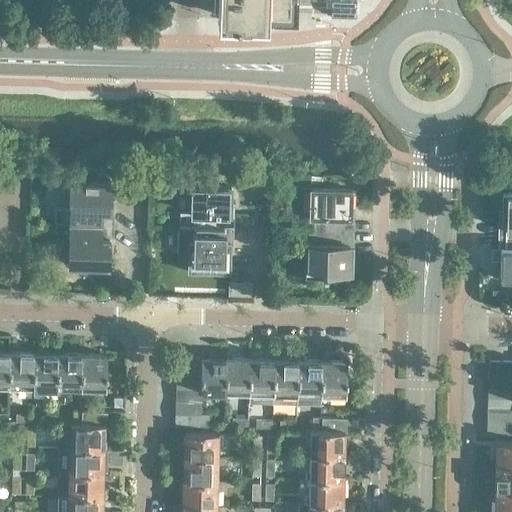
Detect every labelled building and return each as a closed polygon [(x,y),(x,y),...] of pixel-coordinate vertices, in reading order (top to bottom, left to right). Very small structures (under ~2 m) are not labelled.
[(222,0),(222,1),(223,1),(222,15),(222,16),(249,17),(259,17),(261,17),(274,18),(275,18),(288,18),(290,18),(290,17),(289,17),(290,3),(290,2),(289,0),(222,0)] [(331,0),(331,15),(355,16),(355,0),(331,0)] [(111,182),(86,181),(70,181),(70,208),(55,208),(55,222),(112,224),(112,221),(112,213),(112,208),(110,208),(111,182)] [(231,185),(190,184),(190,211),(180,211),(179,226),(232,227),(232,216),(232,213),(230,213),(230,203),(231,185)] [(315,216),(315,229),(352,230),(352,219),(352,216),(350,216),(351,188),(310,187),(310,216),(315,216)] [(511,192),(505,193),(503,192),(502,218),(501,218),(501,220),(500,220),(500,223),(500,234),(511,234),(511,192)] [(112,238),(112,224),(55,222),(54,237),(69,237),(68,265),(109,266),(109,248),(109,238),(112,238)] [(231,238),(232,227),(179,226),(179,250),(189,250),(188,268),(228,269),(229,252),(229,251),(229,243),(232,243),(232,238),(231,238)] [(352,230),(315,229),(304,229),(304,243),(309,244),(308,271),(322,272),(322,275),(326,275),(326,272),(349,272),(349,245),(352,245),(352,242),(351,242),(352,230)] [(511,234),(500,234),(499,246),(499,249),(500,249),(500,251),(501,251),(500,276),(511,276),(511,234)] [(166,254),(165,290),(228,292),(228,271),(186,270),(186,268),(178,268),(179,255),(166,254)] [(0,384),(8,385),(9,351),(0,350),(0,384)] [(32,386),(33,352),(9,351),(8,385),(32,386)] [(56,386),(57,352),(33,352),(32,386),(56,386)] [(80,387),(81,353),(57,352),(56,386),(80,387)] [(189,378),(190,352),(187,352),(178,352),(177,352),(176,378),(189,378)] [(200,379),(201,356),(202,356),(202,352),(201,352),(191,352),(190,352),(189,378),(200,379)] [(106,354),(81,353),(80,387),(105,388),(106,375),(107,375),(107,370),(106,370),(106,354)] [(224,391),(226,357),(202,356),(201,356),(200,379),(200,390),(201,390),(224,391)] [(248,392),(249,358),(226,357),(224,391),(248,392)] [(272,392),(273,358),(249,358),(248,392),(272,392)] [(297,393),(297,359),(273,358),(272,392),(272,402),(296,403),(297,393)] [(319,404),(320,394),(321,360),(297,359),(297,393),(296,403),(319,404)] [(346,360),(321,360),(320,394),(345,394),(346,381),(347,381),(347,377),(346,377),(346,360)] [(501,386),(501,360),(500,360),(500,361),(490,361),(490,360),(488,360),(488,386),(501,386)] [(511,386),(511,361),(503,361),(503,360),(501,360),(501,386),(511,386)] [(189,378),(176,378),(176,388),(176,389),(200,390),(200,379),(189,378)] [(511,386),(501,386),(488,386),(488,396),(487,396),(487,397),(488,397),(488,398),(511,398),(511,386)] [(201,390),(200,390),(176,389),(176,399),(175,399),(175,401),(201,402),(201,390)] [(123,406),(124,397),(114,397),(114,406),(123,406)] [(511,410),(511,398),(488,398),(487,407),(487,410),(511,410)] [(200,413),(201,402),(175,401),(175,402),(176,402),(176,412),(200,413)] [(70,422),(69,445),(103,446),(104,424),(106,424),(106,422),(106,412),(106,411),(81,410),(81,422),(72,422),(70,422)] [(81,422),(81,410),(72,410),(72,422),(81,422)] [(511,420),(511,410),(487,410),(487,420),(511,420)] [(175,425),(200,426),(200,413),(176,412),(175,412),(175,413),(175,423),(175,425)] [(31,421),(32,414),(16,413),(15,421),(31,421)] [(209,413),(200,413),(200,426),(209,426),(209,413)] [(55,422),(56,414),(40,414),(39,422),(55,422)] [(310,429),(310,452),(343,452),(344,431),(346,431),(346,417),(322,416),(322,429),(313,429),(310,429)] [(322,429),(322,416),(313,416),(313,429),(322,429)] [(215,418),(214,426),(222,426),(223,418),(215,418)] [(231,427),(247,427),(247,419),(231,419),(231,427)] [(255,427),(271,428),(271,420),(255,419),(255,427)] [(279,428),(295,428),(296,420),(279,420),(279,428)] [(511,426),(511,420),(487,420),(487,421),(487,431),(486,431),(486,433),(511,434),(511,426)] [(13,428),(13,444),(21,444),(21,428),(13,428)] [(26,444),(27,444),(34,444),(34,428),(27,428),(26,444)] [(184,431),(184,432),(183,456),(217,457),(218,432),(184,431)] [(253,435),(253,450),(261,450),(261,435),(253,435)] [(274,435),(267,435),(266,451),(274,451),(274,435)] [(511,439),(496,439),(495,464),(511,465),(511,439)] [(103,471),(103,446),(69,445),(69,470),(103,471)] [(21,452),(20,452),(13,452),(12,468),(20,468),(21,452)] [(34,452),(26,452),(26,468),(34,468),(34,452)] [(343,477),(343,452),(310,452),(309,476),(343,477)] [(217,481),(217,457),(183,456),(183,479),(217,481)] [(260,459),(253,458),(252,474),(260,475),(260,459)] [(274,459),(266,459),(266,475),(273,475),(274,459)] [(511,488),(511,465),(495,464),(494,488),(511,488)] [(102,494),(103,471),(69,470),(68,493),(102,494)] [(20,476),(19,476),(12,476),(12,492),(19,492),(20,476)] [(33,476),(26,476),(25,492),(33,492),(33,476)] [(342,501),(343,477),(309,476),(308,500),(342,501)] [(216,505),(217,481),(183,479),(182,504),(216,505)] [(260,483),(259,483),(252,482),(251,498),(259,499),(260,483)] [(273,483),(265,483),(265,499),(273,499),(273,483)] [(511,511),(511,488),(494,488),(494,511),(511,511)] [(101,511),(102,494),(68,493),(67,511),(101,511)] [(21,511),(22,500),(14,500),(13,511),(21,511)] [(29,511),(30,500),(22,500),(21,511),(29,511)] [(341,511),(342,501),(308,500),(308,502),(299,502),(298,511),(341,511)]
